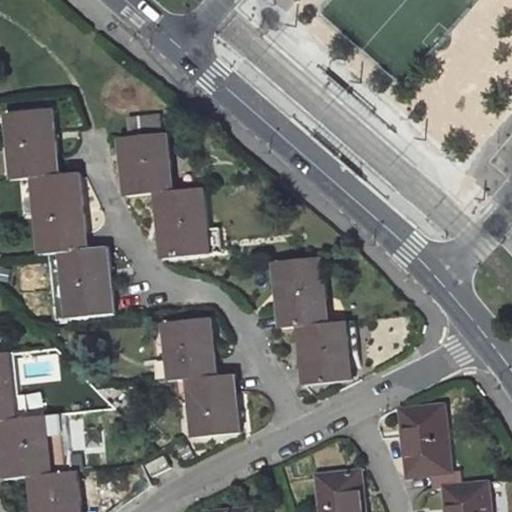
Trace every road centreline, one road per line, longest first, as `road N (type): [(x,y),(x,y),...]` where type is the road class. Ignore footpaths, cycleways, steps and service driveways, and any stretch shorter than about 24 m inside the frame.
road 1 (residential): [(88,138),(158,284),(240,307),(304,434)]
road 2 (unclassified): [(181,49),(443,283)]
road 3 (residential): [(162,511),(304,434)]
road 4 (residential): [(362,410),(486,334)]
